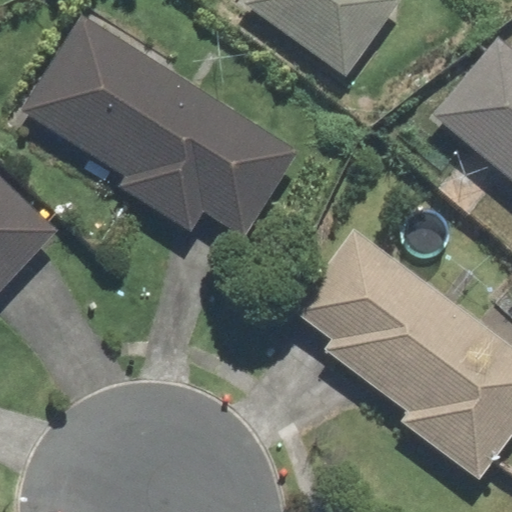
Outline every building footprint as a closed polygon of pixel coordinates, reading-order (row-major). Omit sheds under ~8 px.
[(250,0),(242,12),(344,84),(401,4),(395,0),(250,0)] [(74,14),(7,114),(221,257),(288,157),(74,14)] [(426,125),(511,199),(511,62),(494,47),(426,125)] [(0,190),(0,280),(45,234),(0,190)] [(511,360),(347,237),(283,322),(330,357),(317,376),(465,488),(511,425),(511,360)]
